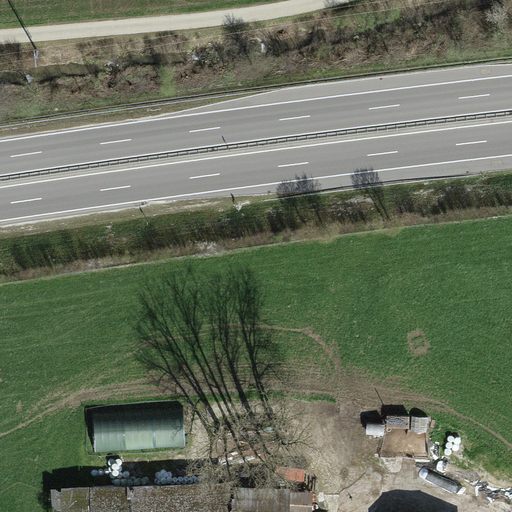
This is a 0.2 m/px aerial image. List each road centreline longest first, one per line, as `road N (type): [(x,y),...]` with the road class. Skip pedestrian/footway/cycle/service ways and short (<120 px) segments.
road 1 (motorway): [(0,204),(511,137)]
road 2 (motorway): [(511,91),(0,157)]
road 3 (track): [(0,43),(323,0)]
